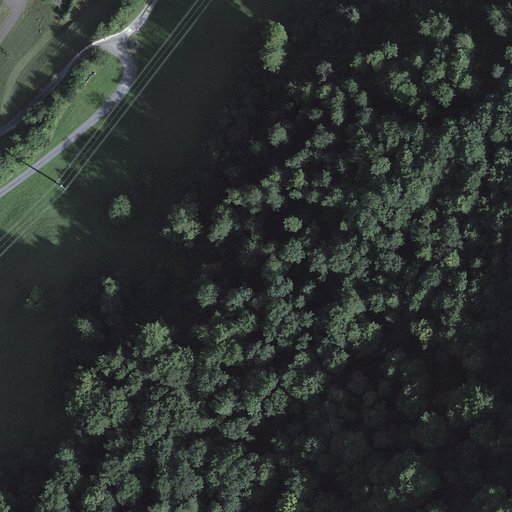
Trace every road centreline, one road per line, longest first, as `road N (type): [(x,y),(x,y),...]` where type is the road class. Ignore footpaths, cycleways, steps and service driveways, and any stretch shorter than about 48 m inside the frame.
road 1 (track): [(511,137),(439,181),(422,201),(408,323),(397,340),(333,389),(251,433),(219,437),(152,417),(126,422),(98,453),(76,511)]
road 2 (track): [(0,194),(117,96),(130,76),(113,46),(89,51),(0,135)]
road 3 (trunk): [(154,0),(79,109),(0,192)]
